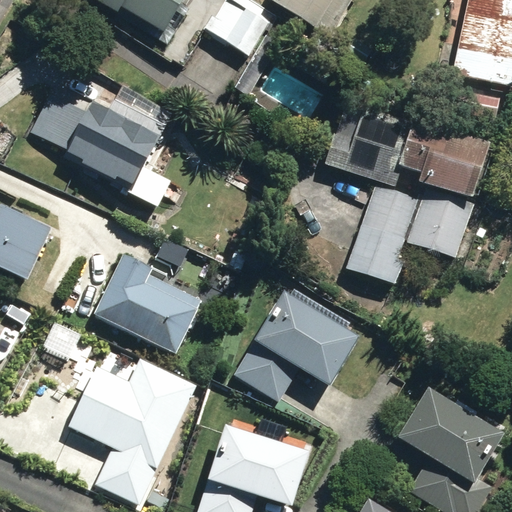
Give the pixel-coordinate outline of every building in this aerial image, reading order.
[(112,15),(154,41),(178,0),(76,0),(109,20),(112,15)] [(198,34),(243,61),(270,17),(241,0),(223,0),(211,21),(207,19),(198,34)] [(268,0),(263,8),(321,44),(348,0),(268,0)] [(447,77),(509,90),(511,76),(511,0),(463,0),(463,6),(445,2),(437,46),(453,49),(447,77)] [(322,97),(274,65),(260,86),(308,118),(322,97)] [(453,117),(490,125),(494,102),(458,95),(453,117)] [(58,162),(123,196),(150,143),(84,109),(80,116),(45,98),(25,137),(60,156),(58,162)] [(341,274),(391,292),(399,266),(392,264),(398,248),(448,265),(467,211),(462,209),(481,152),(356,113),(346,145),(329,140),(319,170),(371,188),(341,274)] [(511,144),(505,136),(494,145),(502,156),(511,148),(511,144)] [(511,189),(511,182),(500,179),(495,193),(509,197),(511,189)] [(0,214),(0,262),(31,277),(55,227),(5,204),(0,214)] [(237,239),(247,240),(249,225),(238,225),(237,239)] [(225,269),(237,274),(243,257),(231,253),(225,269)] [(87,320),(169,361),(196,307),(143,281),(146,276),(116,262),(87,320)] [(228,381),(273,408),(291,377),(320,394),(351,346),(274,301),(228,381)] [(371,329),(381,334),(387,322),(377,316),(371,329)] [(61,319),(46,351),(74,364),(89,332),(61,319)] [(408,347),(426,358),(437,341),(419,330),(408,347)] [(148,430),(172,439),(185,404),(160,396),(148,430)] [(403,497),(428,511),(454,511),(496,443),(419,398),(389,448),(422,467),(403,497)] [(247,511),(250,505),(270,511),(284,511),(300,461),(217,436),(193,511),(247,511)]
